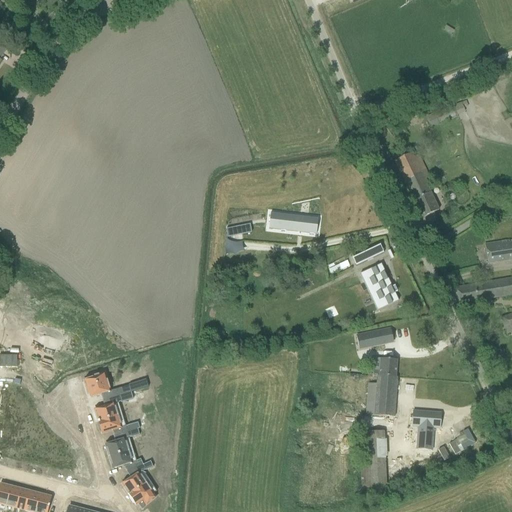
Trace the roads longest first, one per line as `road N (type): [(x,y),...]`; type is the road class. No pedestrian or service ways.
road 1 (unclassified): [(511,433),(306,0)]
road 2 (track): [(357,116),(511,55)]
road 3 (residential): [(0,128),(103,6)]
